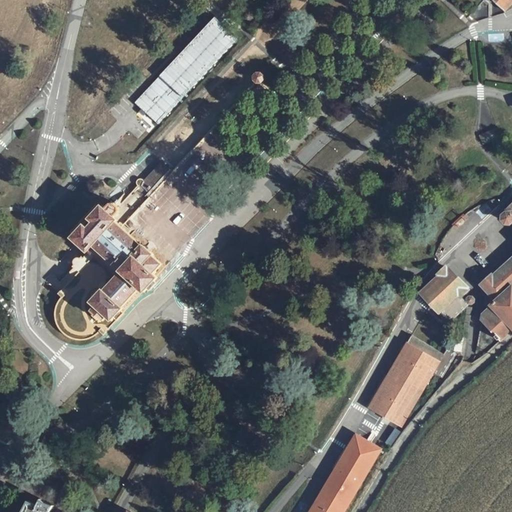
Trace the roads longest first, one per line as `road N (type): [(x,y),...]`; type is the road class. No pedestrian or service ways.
road 1 (residential): [(81,372),(351,116),(446,46),(474,32),(511,30)]
road 2 (residential): [(83,0),(28,226),(24,304),(31,333),(81,372)]
road 3 (unclassified): [(357,511),(410,427),(511,337)]
road 4 (unknown): [(375,98),(389,104),(451,88),(502,91)]
road 5 (residential): [(0,465),(81,372)]
road 6 (unknown): [(0,502),(59,397)]
